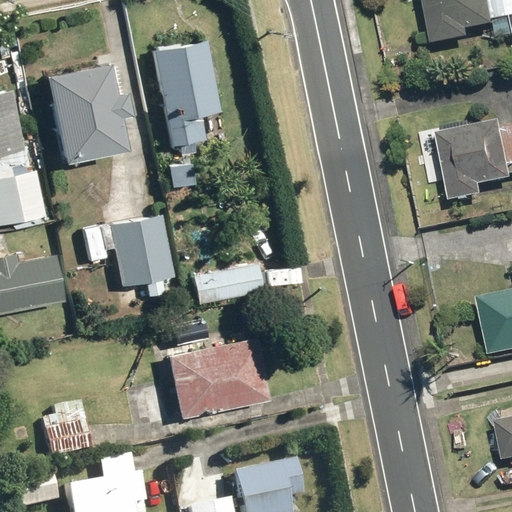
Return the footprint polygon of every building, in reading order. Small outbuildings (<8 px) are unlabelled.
[(511,0),(423,0),(434,47),(470,40),(469,33),(494,28),(496,34),(497,41),(511,38),(511,0)] [(162,146),(205,140),(201,117),(215,116),(205,43),(149,51),(162,146)] [(106,93),(101,65),(38,77),(55,163),(117,151),(110,117),(121,115),(116,91),(106,93)] [(0,89),(0,152),(18,148),(4,88),(0,89)] [(511,124),(505,126),(504,120),(439,130),(450,201),(472,198),(485,196),(484,186),(511,181),(511,124)] [(0,164),(0,224),(42,215),(31,168),(29,157),(0,164)] [(184,160),(165,163),(169,187),(188,184),(184,160)] [(162,215),(107,222),(115,285),(170,278),(162,215)] [(47,257),(14,263),(13,255),(0,256),(0,312),(56,302),(47,257)] [(191,273),(196,301),(258,292),(254,264),(191,273)] [(511,353),(511,291),(479,298),(491,358),(511,353)] [(163,350),(175,415),(264,398),(252,333),(163,350)] [(113,366),(105,336),(85,341),(84,338),(47,346),(51,365),(62,362),(64,371),(90,365),(92,372),(113,366)] [(146,394),(125,397),(130,431),(151,428),(146,394)] [(78,400),(52,407),(38,424),(47,456),(90,444),(78,400)] [(511,461),(511,419),(497,422),(505,463),(511,461)] [(234,511),(286,511),(285,505),(300,502),(292,461),(227,473),(234,511)] [(12,477),(19,508),(55,500),(48,469),(12,477)] [(128,511),(128,509),(137,507),(129,470),(59,485),(64,511),(128,511)]
